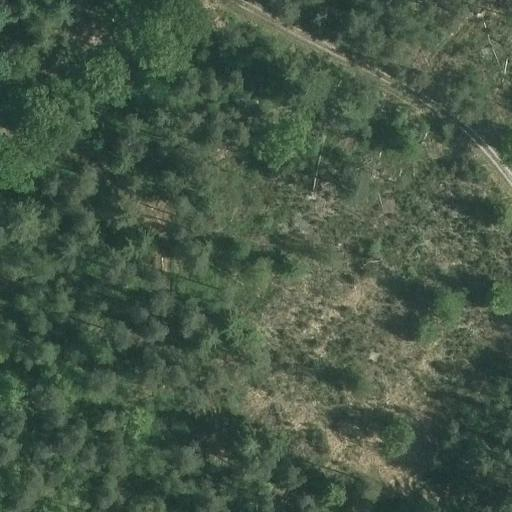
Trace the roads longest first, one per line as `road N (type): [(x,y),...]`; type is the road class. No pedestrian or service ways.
road 1 (track): [(511,181),(449,113),(239,0)]
road 2 (track): [(0,132),(165,0)]
